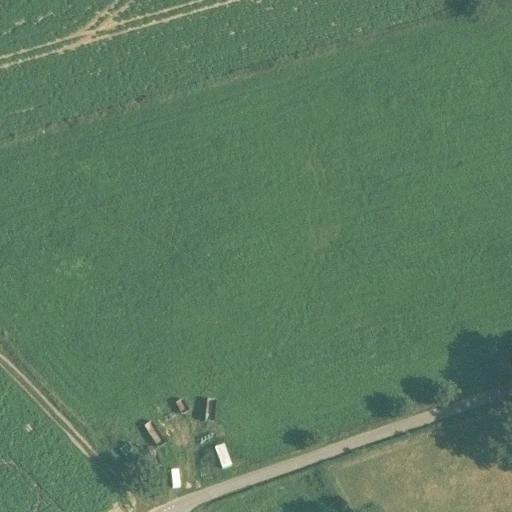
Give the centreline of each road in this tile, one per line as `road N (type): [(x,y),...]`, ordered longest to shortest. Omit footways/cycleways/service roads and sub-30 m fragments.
road 1 (track): [(172,511),(511,391)]
road 2 (track): [(144,511),(0,356)]
